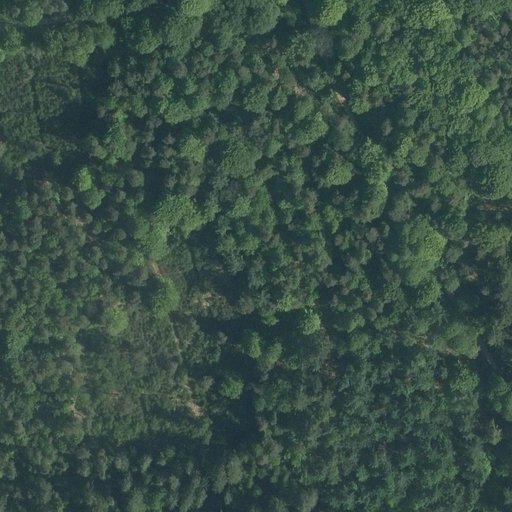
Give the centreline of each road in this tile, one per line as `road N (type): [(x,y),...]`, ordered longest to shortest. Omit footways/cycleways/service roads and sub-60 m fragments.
road 1 (track): [(511,391),(395,204),(334,85),(306,0)]
road 2 (track): [(0,256),(234,217),(395,204)]
road 3 (track): [(0,23),(184,0)]
